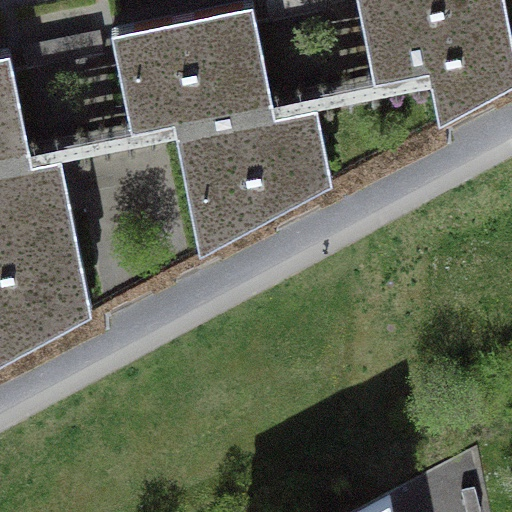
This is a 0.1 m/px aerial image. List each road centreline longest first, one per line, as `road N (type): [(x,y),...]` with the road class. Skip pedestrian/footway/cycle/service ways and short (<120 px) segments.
road 1 (motorway): [(511,156),(0,432)]
road 2 (motorway): [(168,511),(511,324)]
